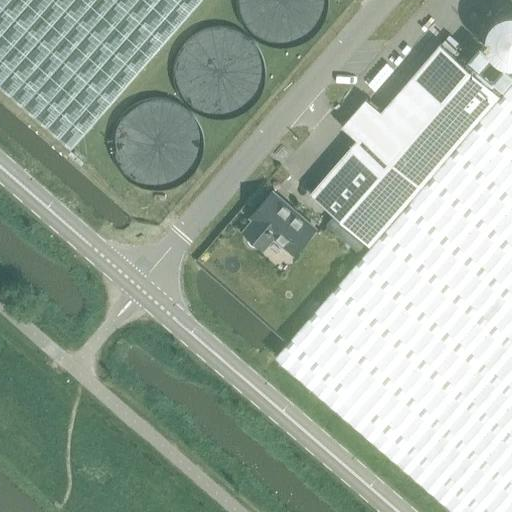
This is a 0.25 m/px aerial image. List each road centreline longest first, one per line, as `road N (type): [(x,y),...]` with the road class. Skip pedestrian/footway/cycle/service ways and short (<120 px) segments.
road 1 (unclassified): [(388,0),(140,290)]
road 2 (tertiary): [(140,290),(398,511)]
road 3 (unknown): [(262,511),(103,372),(51,368),(0,323)]
road 4 (tertiary): [(0,167),(140,290)]
